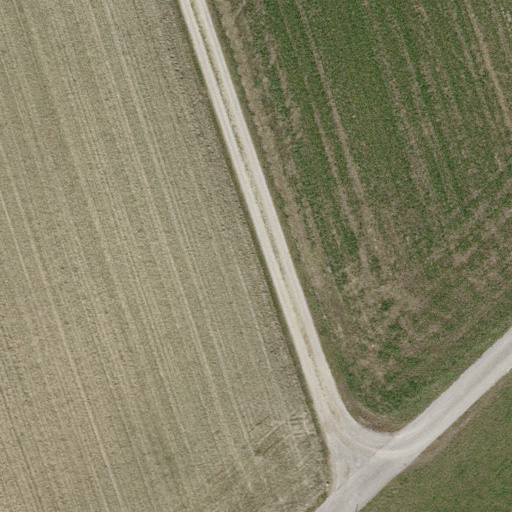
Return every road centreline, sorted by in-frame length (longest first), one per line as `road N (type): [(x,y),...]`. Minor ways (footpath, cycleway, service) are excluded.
road 1 (track): [(194,0),(359,497)]
road 2 (track): [(343,511),(511,353)]
